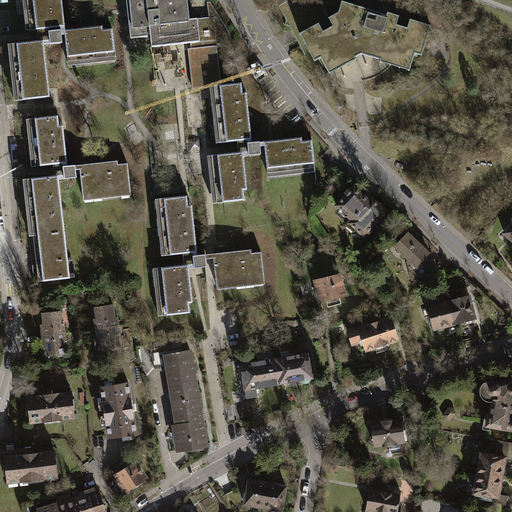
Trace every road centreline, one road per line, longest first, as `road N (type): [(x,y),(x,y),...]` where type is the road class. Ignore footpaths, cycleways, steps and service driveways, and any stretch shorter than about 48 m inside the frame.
road 1 (residential): [(235,0),(323,119),(511,299)]
road 2 (residential): [(0,174),(16,323),(0,407)]
road 3 (residential): [(511,353),(311,421)]
road 4 (residential): [(311,421),(145,511)]
